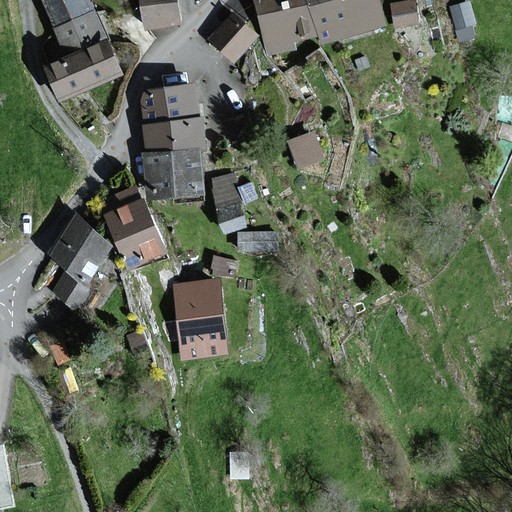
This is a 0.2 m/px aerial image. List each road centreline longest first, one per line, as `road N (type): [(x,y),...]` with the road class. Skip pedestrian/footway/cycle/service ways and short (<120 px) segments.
road 1 (residential): [(214,0),(138,77),(110,154),(0,293)]
road 2 (track): [(12,362),(28,369),(88,511)]
